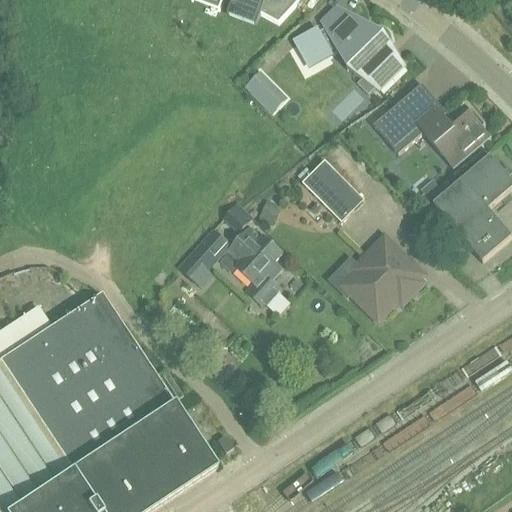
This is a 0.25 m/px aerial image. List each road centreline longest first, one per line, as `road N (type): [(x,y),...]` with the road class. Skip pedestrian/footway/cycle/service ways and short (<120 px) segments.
road 1 (residential): [(0,260),(53,260),(112,289),(254,462)]
road 2 (unclassified): [(254,462),(511,298)]
road 3 (residential): [(511,93),(412,6)]
